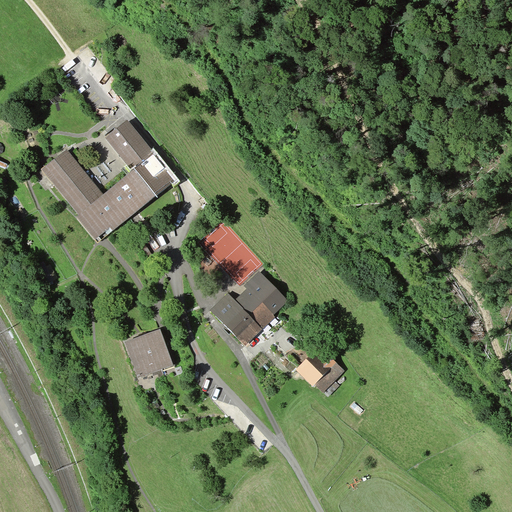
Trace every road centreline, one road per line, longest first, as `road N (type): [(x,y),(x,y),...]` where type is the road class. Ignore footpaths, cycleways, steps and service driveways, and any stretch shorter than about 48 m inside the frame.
road 1 (track): [(511,417),(417,308),(396,269),(269,151),(203,39),(165,0)]
road 2 (track): [(511,383),(478,296),(393,191),(305,0)]
road 3 (residential): [(56,511),(0,399)]
